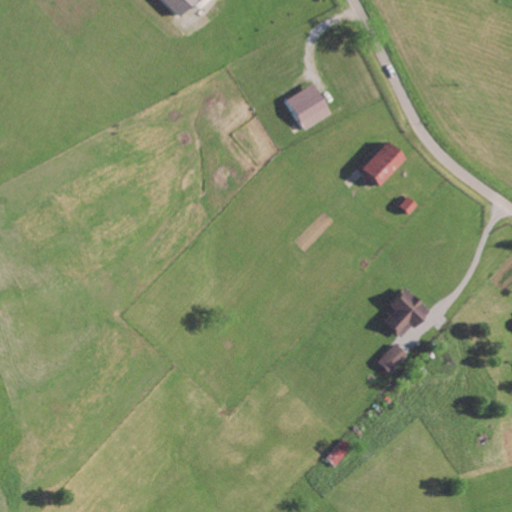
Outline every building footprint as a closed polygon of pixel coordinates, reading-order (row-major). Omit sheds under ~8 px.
[(158,0),(177,18),(194,0),(158,0)] [(330,113),(311,83),(285,100),(304,130),(330,113)] [(357,168),(376,186),(402,158),(383,140),(357,168)] [(406,215),(415,205),(405,196),(396,206),(406,215)] [(388,305),(393,310),(383,322),(401,339),(427,310),(403,288),(388,305)] [(377,362),(390,374),(407,356),(395,344),(377,362)] [(327,459),(337,466),(352,447),(343,439),(327,459)]
